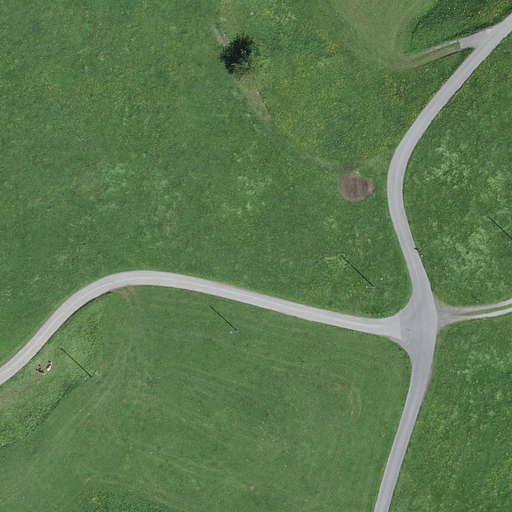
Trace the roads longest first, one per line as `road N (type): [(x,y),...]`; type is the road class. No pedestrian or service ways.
road 1 (residential): [(424,320),(365,327),(214,289),(157,279),(115,283),(82,296),(0,376)]
road 2 (residential): [(424,320),(395,174),(428,114),(511,23)]
road 3 (track): [(492,38),(391,67),(368,65),(351,53),(319,0)]
road 4 (residential): [(381,511),(418,380),(424,320)]
